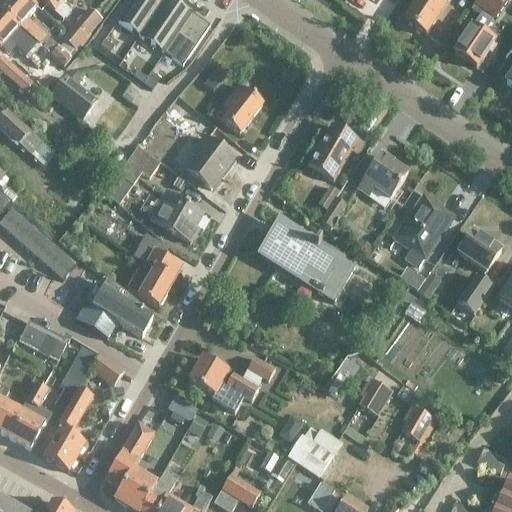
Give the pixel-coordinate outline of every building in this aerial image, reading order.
[(26,38),(51,60),(62,69),(76,53),(62,41),(57,48),(26,21),(37,9),(26,0),(7,0),(0,8),(0,13),(18,30),(26,38)] [(61,5),(65,0),(39,0),(61,21),(69,12),(61,5)] [(209,28),(168,0),(131,0),(117,22),(182,67),(209,28)] [(416,0),(403,20),(425,35),(448,0),(416,0)] [(454,53),(476,69),(494,43),(482,35),(494,18),(495,19),(508,0),(477,0),(471,10),(480,16),(454,53)] [(62,41),(76,53),(87,39),(87,38),(101,21),(88,11),(62,41)] [(0,49),(18,30),(0,13),(0,49)] [(43,69),(51,60),(26,38),(18,47),(43,69)] [(104,41),(100,47),(110,54),(114,48),(104,41)] [(0,72),(24,94),(32,85),(0,57),(0,72)] [(136,72),(133,78),(143,85),(146,79),(136,72)] [(146,79),(143,85),(150,90),(158,79),(150,73),(146,79)] [(66,79),(50,99),(81,122),(96,102),(66,79)] [(239,135),(261,106),(238,88),(216,117),(215,117),(239,135)] [(30,134),(7,112),(0,119),(0,127),(20,146),(30,134)] [(182,148),(195,131),(176,117),(163,133),(182,148)] [(363,146),(330,127),(306,169),(332,184),(349,154),(356,158),(363,146)] [(211,190),(232,160),(203,139),(195,151),(199,153),(185,172),(211,190)] [(148,180),(159,166),(136,149),(117,176),(132,187),(141,175),(148,180)] [(406,176),(379,157),(356,191),(368,199),(373,191),(389,201),(406,176)] [(0,194),(0,212),(1,214),(11,203),(0,194)] [(193,230),(201,216),(169,198),(159,213),(154,210),(147,221),(188,246),(196,232),(193,230)] [(452,220),(422,199),(393,240),(410,252),(404,261),(417,270),(423,261),(452,220)] [(330,230),(345,207),(334,200),(319,223),(330,230)] [(0,222),(0,228),(62,282),(76,266),(11,210),(0,222)] [(333,304),(355,266),(280,223),(258,262),(333,304)] [(485,274),(500,252),(471,233),(457,255),(485,274)] [(144,237),(133,257),(153,268),(147,279),(137,273),(127,291),(137,297),(158,309),(176,279),(174,279),(180,269),(162,257),(166,249),(144,237)] [(475,278),(456,305),(473,316),(491,289),(475,278)] [(511,311),(511,281),(498,302),(511,311)] [(106,340),(116,324),(142,338),(152,320),(108,285),(93,310),(86,306),(84,309),(76,322),(106,340)] [(20,338),(19,340),(57,362),(66,345),(27,324),(20,338)] [(65,413),(78,391),(89,371),(88,370),(93,363),(97,357),(83,349),(62,387),(65,389),(55,407),(65,413)] [(112,389),(122,375),(98,357),(93,363),(88,370),(89,371),(112,389)] [(226,410),(235,394),(250,403),(257,391),(201,360),(187,384),(213,398),(211,402),(226,410)] [(268,383),(274,371),(252,360),(246,371),(268,383)] [(377,418),(392,394),(369,380),(358,397),(363,400),(359,407),(377,418)] [(19,413),(14,410),(0,434),(29,451),(43,426),(48,417),(37,410),(46,393),(35,386),(19,413)] [(0,434),(14,410),(3,404),(9,393),(0,387),(0,434)] [(85,445),(71,437),(92,398),(78,391),(65,413),(58,425),(62,427),(44,459),(68,473),(85,445)] [(190,423),(197,411),(175,399),(168,410),(190,423)] [(416,440),(429,417),(410,406),(402,420),(405,422),(400,431),(416,440)] [(121,455),(137,465),(154,436),(138,426),(121,455)] [(287,458),(319,479),(340,446),(319,433),(312,444),(301,437),(287,458)] [(499,475),(506,459),(482,449),(475,465),(499,475)] [(132,473),(133,473),(137,465),(121,455),(105,483),(120,492),(132,473)] [(169,485),(182,462),(173,457),(160,480),(169,485)] [(131,511),(141,511),(153,492),(156,486),(133,473),(132,473),(120,492),(114,502),(131,511)] [(251,509),(259,495),(230,477),(214,505),(225,511),(231,511),(238,501),(251,509)] [(511,511),(511,480),(509,479),(502,494),(496,508),(494,511),(511,511)] [(141,511),(203,511),(211,498),(203,494),(205,489),(200,487),(195,499),(199,500),(193,511),(185,511),(153,492),(141,511)] [(364,511),(365,511),(346,498),(336,511),(364,511)] [(0,511),(19,511),(0,500),(0,511)] [(68,511),(51,502),(45,511),(68,511)]
